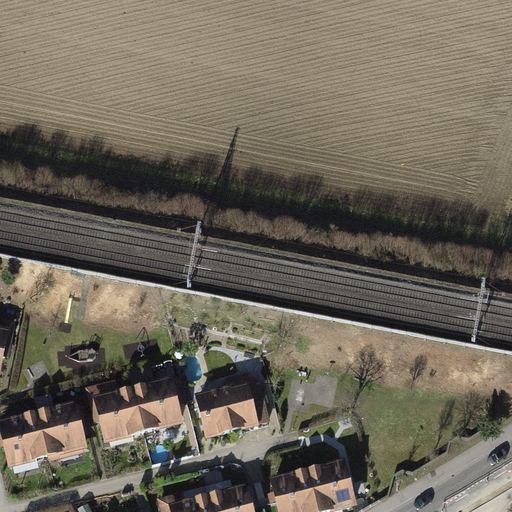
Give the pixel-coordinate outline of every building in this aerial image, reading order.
[(17,330),(0,326),(0,375),(7,377),(17,330)] [(170,382),(98,398),(109,446),(181,429),(170,382)] [(258,384),(195,400),(206,442),(268,427),(258,384)] [(80,404),(1,422),(12,471),(91,454),(80,404)] [(344,461),(270,479),(278,511),(342,511),(356,509),(344,461)] [(251,511),(244,488),(162,511),(251,511)]
